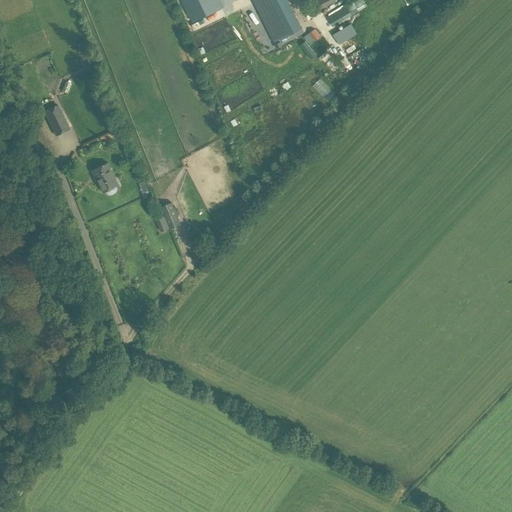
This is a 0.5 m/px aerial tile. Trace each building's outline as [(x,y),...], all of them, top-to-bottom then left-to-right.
[(217,0),(182,0),(193,22),(221,8),(217,0)] [(300,28),(285,0),(255,0),(261,11),(268,7),(283,36),(300,28)] [(319,10),(337,1),(335,0),(318,0),(315,2),(319,10)] [(333,26),(352,15),(367,6),(363,0),(357,0),(328,17),(333,26)] [(339,44),(352,36),(356,33),(351,24),(333,34),(339,44)] [(310,45),(321,37),(314,29),(304,37),(310,45)] [(92,49),(84,52),(90,68),(98,64),(93,49),(92,49)] [(284,85),(282,86),(284,89),(285,88),(286,90),(289,89),(288,88),(290,87),(287,82),(283,84),(284,85)] [(56,134),(68,128),(57,106),(45,112),(56,134)] [(45,157),(54,152),(40,125),(31,129),(45,157)] [(116,191),(117,190),(116,188),(115,186),(118,185),(107,163),(93,170),(103,192),(106,191),(107,192),(108,194),(110,194),(111,194),(115,192),(116,191)] [(174,209),(171,203),(161,207),(169,229),(180,224),(176,215),(180,214),(178,207),(174,209)] [(161,231),(168,228),(164,217),(156,220),(161,231)]
